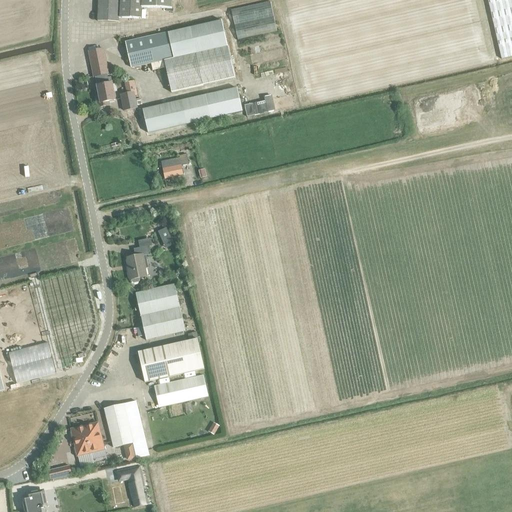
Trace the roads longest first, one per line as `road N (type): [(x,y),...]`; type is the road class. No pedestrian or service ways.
road 1 (unclassified): [(0,475),(36,451),(77,388),(103,345),(109,304),(65,72),(67,0)]
road 2 (track): [(65,72),(47,70),(67,184)]
